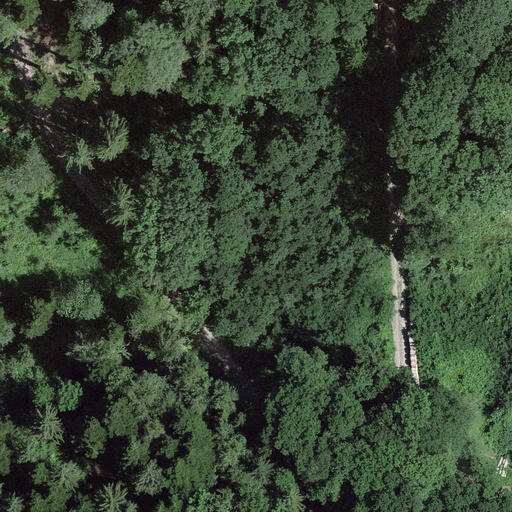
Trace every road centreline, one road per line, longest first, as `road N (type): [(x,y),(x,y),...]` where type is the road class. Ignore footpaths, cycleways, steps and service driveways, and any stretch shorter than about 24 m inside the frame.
road 1 (track): [(389,0),(410,445),(399,493),(171,303),(51,132),(11,0)]
road 2 (track): [(367,511),(399,493),(511,501)]
